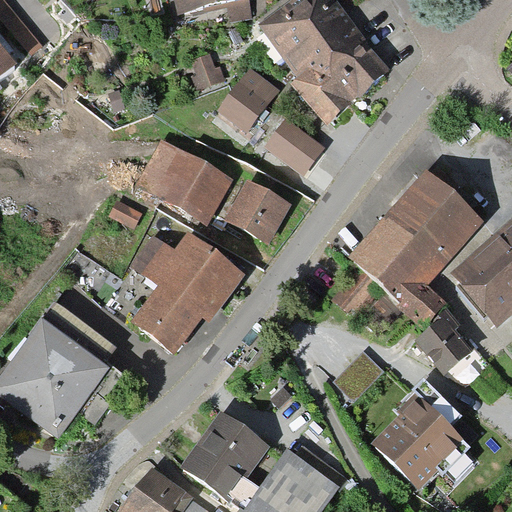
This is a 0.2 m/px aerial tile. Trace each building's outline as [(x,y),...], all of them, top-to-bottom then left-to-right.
[(175,0),(180,22),(255,6),(253,0),(175,0)] [(342,9),(335,0),(294,0),(261,25),(300,78),(292,84),(327,123),(390,72),(342,9)] [(0,82),(20,66),(0,40),(0,82)] [(207,92),(227,78),(215,59),(194,73),(207,92)] [(279,92),(250,70),(218,112),(248,134),(262,114),(279,92)] [(235,180),(165,139),(140,184),(209,224),(235,180)] [(61,160),(62,177),(96,175),(95,158),(61,160)] [(484,222),(428,171),(347,259),(359,270),(334,297),(376,335),(399,310),(423,332),(447,304),(428,286),(484,222)] [(290,206),(249,181),(231,211),(226,219),(268,243),(290,206)] [(114,201),(106,218),(135,232),(143,216),(114,201)] [(511,220),(475,253),(452,273),(498,326),(511,314),(511,220)] [(247,279),(192,239),(179,257),(157,242),(134,274),(161,293),(134,329),(175,360),(202,323),(210,330),(247,279)] [(472,352),(455,330),(461,325),(447,309),(434,320),(437,323),(416,339),(444,373),(450,369),(463,386),(470,380),(488,402),(506,388),(475,349),(472,352)] [(128,381),(44,317),(0,374),(0,394),(65,444),(77,429),(86,435),(128,381)] [(384,373),(364,352),(333,382),(354,403),(384,373)] [(414,393),(397,410),(401,414),(371,443),(420,493),(440,473),(444,478),(446,476),(455,485),(477,463),(468,454),(474,448),(451,425),(462,415),(424,376),(411,390),(414,393)] [(269,446),(222,414),(181,469),(241,510),(244,511),(261,488),(247,478),(269,446)] [(239,511),(206,511),(191,501),(183,511),(320,511),(339,488),(322,476),(289,451),(261,488),(244,511),(241,510),(239,511)] [(194,497),(150,465),(119,511),(183,511),(191,501),(194,497)]
